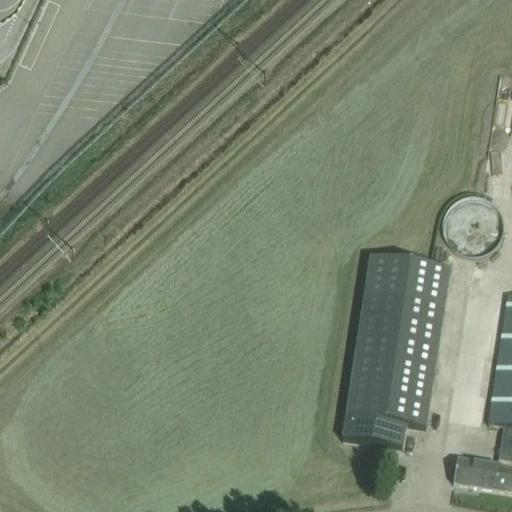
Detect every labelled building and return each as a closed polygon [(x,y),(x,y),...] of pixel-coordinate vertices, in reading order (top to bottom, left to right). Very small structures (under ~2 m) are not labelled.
[(511,104),(492,104),(491,143),(504,144),(504,120),(511,120),(511,104)] [(440,230),(439,233),(440,235),(440,239),(441,242),(442,245),(444,248),(445,250),(447,253),(449,255),(451,257),(453,258),(455,259),(458,261),(461,262),(465,262),(468,263),(471,263),(473,263),(476,262),(479,261),(482,260),(484,259),(487,257),(489,256),(491,254),(493,252),(494,249),(496,247),(497,244),(498,241),(499,239),(499,235),(499,233),(499,229),(499,227),(498,224),(497,221),(496,218),(494,216),(493,214),(490,211),(488,209),(486,208),(483,206),(481,205),(476,204),(473,203),(469,203),(466,203),(463,204),(461,204),(458,205),(455,206),(453,208),(450,210),(448,211),(446,214),(445,216),(443,218),(442,221),(441,224),(440,227),(440,230)] [(425,435),(450,275),(369,262),(345,422),(405,431),(425,435)] [(511,301),(508,301),(488,429),(502,432),(496,471),(457,465),(452,489),(511,497),(511,301)] [(497,350),(498,326),(488,326),(486,350),(497,350)] [(405,431),(345,422),(341,445),(402,454),(405,431)]
